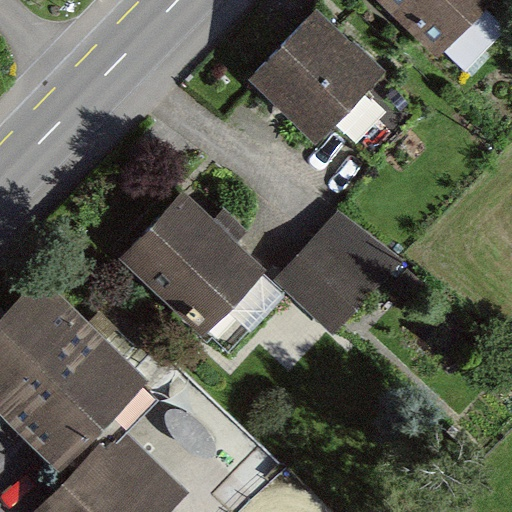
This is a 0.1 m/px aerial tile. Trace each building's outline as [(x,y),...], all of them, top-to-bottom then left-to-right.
[(382,0),(445,58),(499,0),(382,0)] [(310,8),(242,74),(310,145),(378,79),(310,8)] [(182,183),(118,252),(209,336),(273,267),(182,183)] [(288,289),(334,329),(380,276),(334,236),(288,289)] [(30,278),(0,308),(0,416),(47,463),(131,377),(30,278)] [(122,432),(35,511),(167,511),(183,497),(122,432)]
